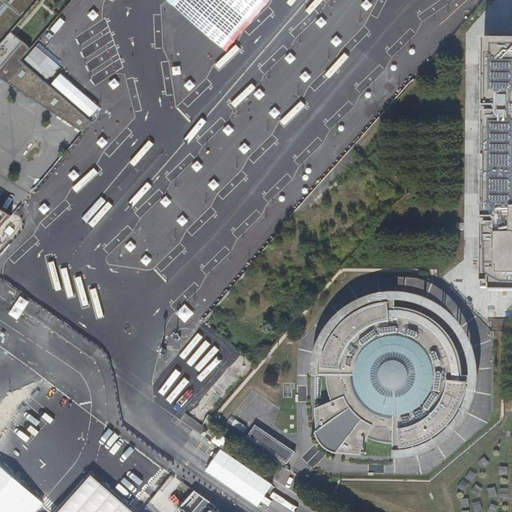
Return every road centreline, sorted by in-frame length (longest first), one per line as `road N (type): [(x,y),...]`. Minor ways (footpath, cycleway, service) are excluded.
road 1 (unknown): [(312,449),(347,465),(388,469),(453,445),(476,415),(484,379),(465,312),(449,294),(419,282),(368,280),(336,294),(300,356),(301,434)]
road 2 (residential): [(0,323),(287,511)]
